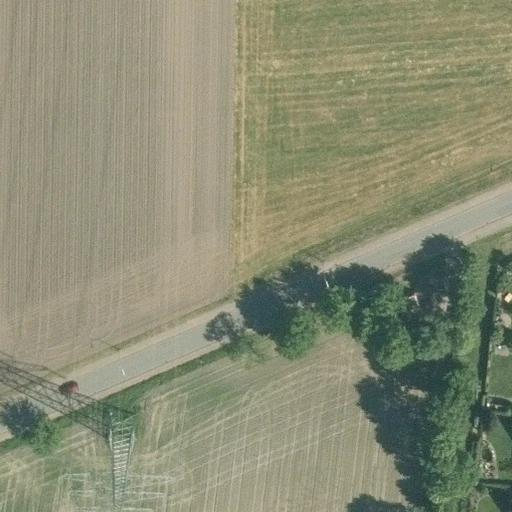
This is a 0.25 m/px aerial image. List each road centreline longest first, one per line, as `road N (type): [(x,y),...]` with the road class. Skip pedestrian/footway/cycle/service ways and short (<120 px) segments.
road 1 (tertiary): [(0,421),(511,201)]
road 2 (track): [(429,511),(459,223)]
